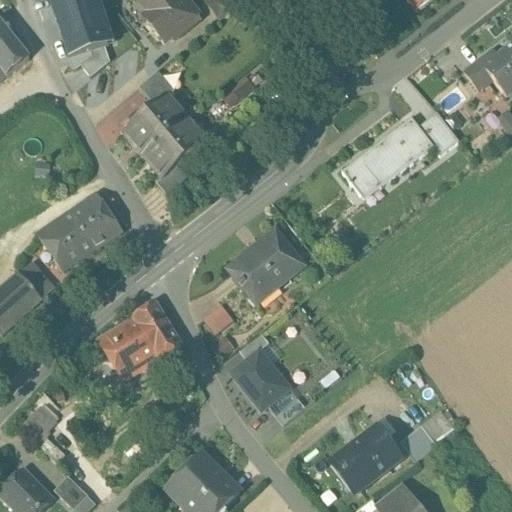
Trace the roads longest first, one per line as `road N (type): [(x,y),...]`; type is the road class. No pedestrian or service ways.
road 1 (residential): [(164,259),(43,56),(24,0)]
road 2 (secondary): [(164,259),(300,152),(323,89)]
road 3 (secondary): [(0,409),(164,259)]
road 4 (residential): [(323,89),(391,74),(491,0)]
road 5 (residential): [(219,409),(164,259)]
road 6 (residential): [(219,409),(116,511)]
road 7 (residential): [(305,511),(219,409)]
